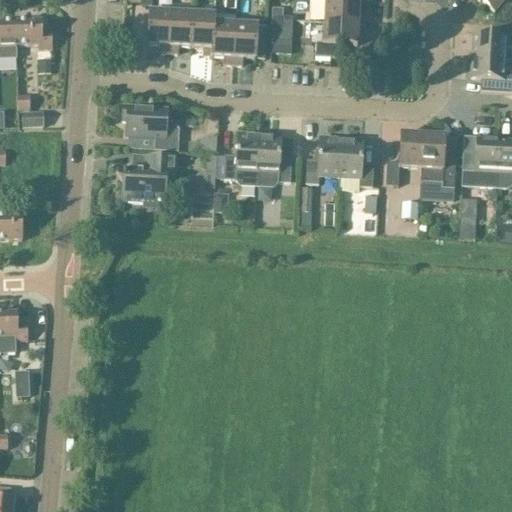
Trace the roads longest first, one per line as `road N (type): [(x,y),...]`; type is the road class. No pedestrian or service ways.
road 1 (residential): [(81,82),(156,86),(214,105),(396,113),(425,106),(440,87),(441,20)]
road 2 (residential): [(44,511),(64,283)]
road 3 (residential): [(64,283),(81,82)]
